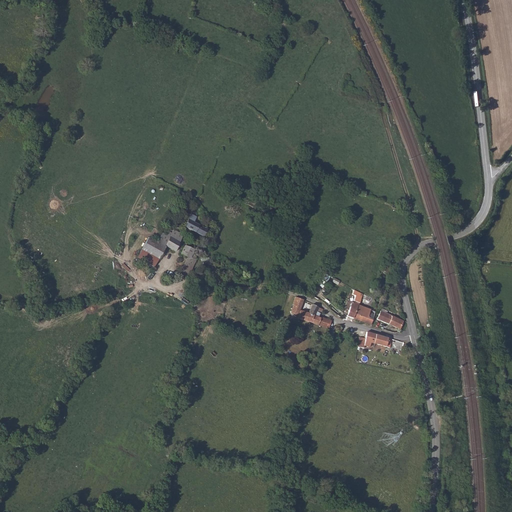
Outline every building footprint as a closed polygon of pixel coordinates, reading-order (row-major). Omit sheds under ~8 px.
[(185,225),(201,235),(205,230),(189,219),(185,225)] [(172,227),(168,236),(157,230),(155,234),(160,237),(157,241),(175,251),(179,243),(182,232),(172,227)] [(148,238),(137,258),(154,267),(164,247),(152,240),(148,238)] [(187,278),(187,276),(196,259),(195,259),(197,255),(193,253),(194,249),(185,245),(180,254),(187,257),(179,274),(187,278)] [(141,267),(137,278),(144,280),(147,269),(141,267)] [(303,299),(295,296),(290,314),(296,316),(303,299)] [(347,315),(353,318),(357,309),(359,302),(354,300),(353,302),(352,301),(347,315)] [(322,308),(312,304),(308,313),(300,310),(296,320),(309,323),(327,328),(330,321),(321,316),(320,318),(317,316),(319,316),(319,315),(317,314),(320,314),(322,308)] [(357,309),(353,318),(365,323),(367,318),(372,320),(373,315),(369,313),(368,314),(357,309)] [(380,311),(376,320),(384,323),(388,315),(380,311)] [(388,315),(384,323),(399,330),(402,321),(388,315)] [(359,338),(357,348),(362,349),(363,346),(369,347),(370,344),(389,348),(391,339),(369,333),(369,334),(365,333),(364,339),(359,338)]
